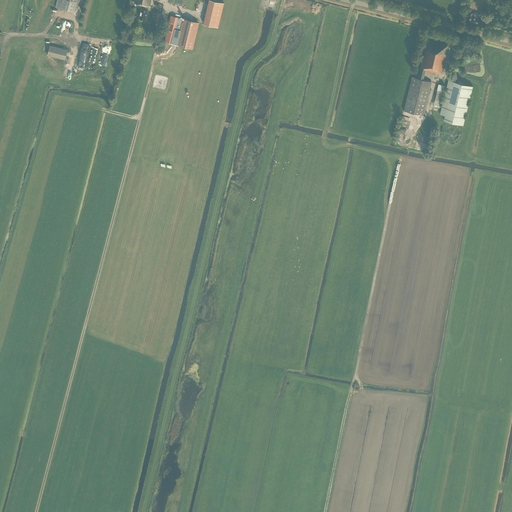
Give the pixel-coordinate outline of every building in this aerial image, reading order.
[(77,12),(79,3),(79,0),(57,0),(55,7),(77,12)] [(148,6),(149,6),(150,0),(135,0),(134,2),(143,5),(142,8),(139,18),(145,19),(148,10),(147,10),(148,6)] [(212,0),(209,0),(203,24),(218,27),(224,3),(212,0)] [(479,18),(482,19),(484,13),(480,12),(479,15),(471,13),(469,22),(477,24),(479,18)] [(183,19),(178,17),(171,16),(164,41),(171,43),(176,45),(193,49),(199,23),(183,19)] [(435,72),(441,73),(448,46),(427,41),(420,69),(421,69),(418,78),(412,77),(404,111),(423,116),(431,82),(423,80),(425,70),(435,73),(435,72)] [(47,55),(65,60),(67,50),(50,45),(47,55)] [(448,80),(440,114),(445,115),(444,120),(463,125),(473,86),(448,80)] [(445,86),(438,84),(433,108),(439,109),(445,86)]
